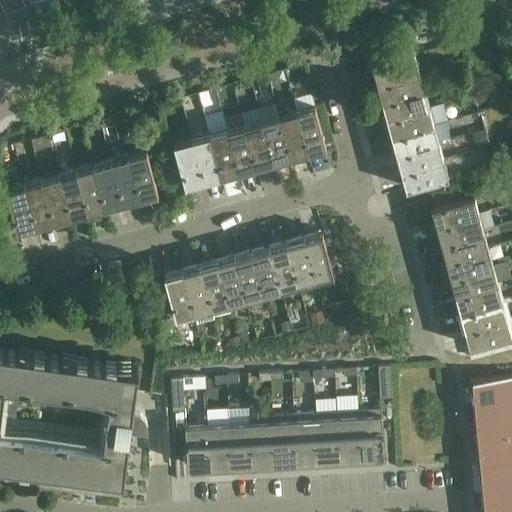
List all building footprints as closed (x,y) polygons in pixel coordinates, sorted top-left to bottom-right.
[(417,54),(412,35),(368,46),(373,65),(417,54)] [(421,71),(417,54),(373,65),(378,82),(421,71)] [(426,89),(421,71),(378,82),(383,100),(426,89)] [(430,105),(426,89),(383,100),(387,117),(430,105)] [(327,147),(315,104),(297,109),(309,152),(327,147)] [(435,122),(430,105),(387,117),(392,134),(435,122)] [(309,152),(297,109),(280,113),(291,157),(309,152)] [(291,157),(280,113),(262,118),(274,161),(291,157)] [(274,161),(262,118),(245,123),(256,166),(274,161)] [(440,140),(435,122),(392,134),(396,152),(440,140)] [(256,166),(245,123),(227,127),(239,171),(256,166)] [(239,171),(227,127),(210,132),(222,175),(239,171)] [(222,175),(210,132),(193,137),(204,180),(222,175)] [(52,145),(49,134),(31,138),(35,150),(52,145)] [(204,180),(193,137),(174,142),(186,185),(204,180)] [(445,159),(440,140),(396,152),(401,170),(445,159)] [(159,192),(147,149),(129,154),(140,197),(159,192)] [(140,197),(129,154),(111,159),(123,202),(140,197)] [(123,202),(111,159),(94,164),(106,207),(123,202)] [(449,175),(445,159),(401,170),(406,187),(449,175)] [(329,162),(304,167),(308,185),(332,180),(329,162)] [(106,207),(94,164),(77,168),(88,211),(106,207)] [(88,211),(77,168),(59,173),(71,216),(88,211)] [(71,216),(59,173),(42,178),(54,221),(71,216)] [(54,221),(42,178),(25,182),(36,226),(54,221)] [(36,226),(25,182),(6,187),(18,230),(36,226)] [(480,211),(477,201),(475,193),(432,204),(437,223),(480,211)] [(485,229),(480,211),(437,223),(442,241),(485,229)] [(4,234),(11,232),(14,232),(11,222),(2,224),(4,234)] [(489,247),(485,229),(442,241),(446,258),(489,247)] [(334,273),(323,230),(305,235),(316,278),(334,273)] [(316,278),(305,235),(287,239),(299,282),(316,278)] [(299,282),(287,239),(270,244),(282,287),(299,282)] [(282,287),(270,244),(252,249),(264,292),(282,287)] [(494,263),(490,247),(489,247),(446,258),(451,275),(494,263)] [(264,292),(252,249),(236,253),(247,296),(264,292)] [(247,296),(236,253),(218,258),(229,301),(247,296)] [(229,301),(218,258),(201,263),(212,306),(229,301)] [(215,317),(212,306),(201,263),(183,267),(195,311),(198,322),(215,317)] [(499,281),(494,264),(494,263),(451,275),(455,293),(499,281)] [(195,311),(183,267),(165,272),(176,316),(195,311)] [(503,299),(499,281),(455,293),(460,311),(479,305),(503,299)] [(508,316),(504,299),(503,299),(479,305),(460,311),(465,327),(508,316)] [(511,314),(508,316),(465,327),(465,329),(469,342),(469,346),(479,343),(493,339),(496,351),(511,347),(511,314)] [(148,429),(146,420),(140,414),(133,411),(138,366),(106,362),(0,348),(0,461),(124,478),(130,427),(148,429)] [(392,396),(391,364),(379,365),(380,397),(392,396)] [(357,366),(344,367),(344,375),(357,374),(357,366)] [(314,376),(313,368),(301,369),(302,377),(314,376)] [(326,368),(313,368),(314,376),(326,376),(326,368)] [(283,370),(271,371),(272,379),(283,378),(283,370)] [(272,379),(271,371),(259,372),(260,380),(272,379)] [(228,382),(227,373),(215,374),(216,382),(228,382)] [(239,373),(227,373),(228,382),(239,381),(239,373)] [(511,374),(473,378),(473,379),(471,379),(472,392),(474,392),(476,408),(511,404),(511,374)] [(174,425),(185,425),(185,408),(185,406),(183,376),(171,377),(174,425)] [(511,404),(476,408),(474,408),(475,421),(477,420),(479,436),(511,433),(511,404)] [(185,406),(185,408),(185,425),(188,465),(211,463),(208,423),(207,405),(185,406)] [(384,453),(382,407),(359,408),(362,454),(384,453)] [(362,454),(359,408),(338,409),(341,456),(362,454)] [(341,456),(338,409),(316,411),(319,457),(341,456)] [(319,457),(316,411),(294,412),(297,458),(319,457)] [(297,458),(294,412),(273,413),(276,459),(297,458)] [(276,459),(273,413),(251,415),(254,461),(276,459)] [(254,461),(251,415),(250,415),(250,421),(230,422),(232,462),(254,461)] [(232,462),(230,422),(208,423),(211,463),(232,462)] [(511,433),(479,436),(476,437),(478,449),(480,449),(482,465),(511,462),(511,433)] [(511,462),(482,465),(479,465),(482,494),(511,490),(511,462)] [(511,511),(511,490),(482,494),(483,507),(486,506),(486,511),(511,511)]
